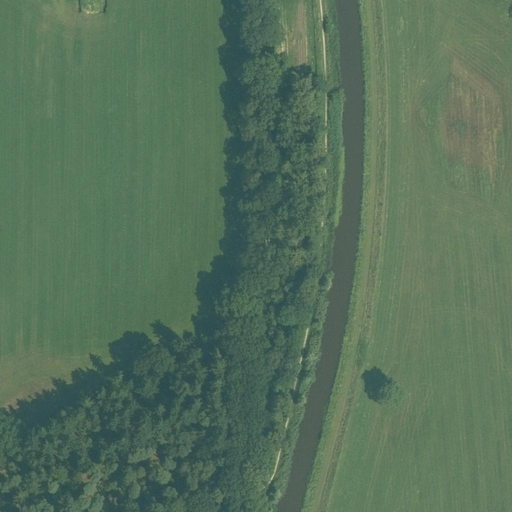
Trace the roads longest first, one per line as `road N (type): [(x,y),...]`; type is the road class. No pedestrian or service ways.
road 1 (track): [(261,0),(266,252),(246,332),(245,472),(222,511)]
road 2 (track): [(311,511),(354,337),(374,187),(366,0)]
